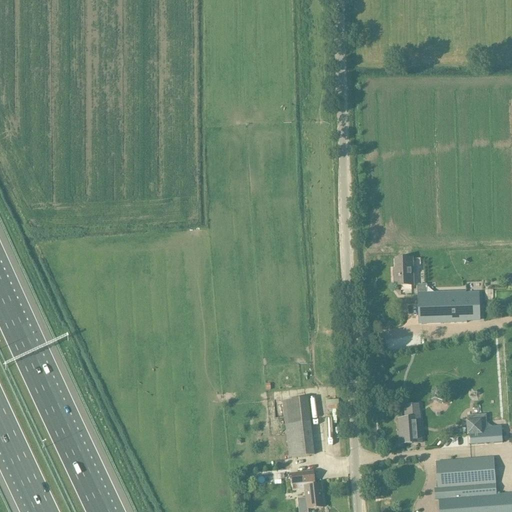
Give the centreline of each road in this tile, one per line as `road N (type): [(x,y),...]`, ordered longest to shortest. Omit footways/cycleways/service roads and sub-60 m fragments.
road 1 (unclassified): [(359,511),(343,0)]
road 2 (unknown): [(310,388),(319,461),(511,449)]
road 3 (motorway): [(101,511),(0,290)]
